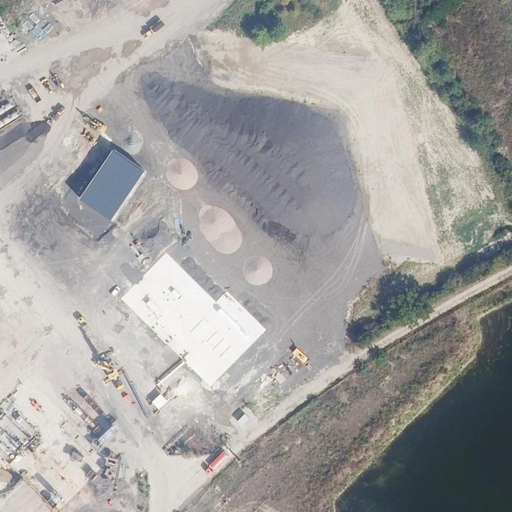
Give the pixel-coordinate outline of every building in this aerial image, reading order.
[(145,171),(113,150),(79,200),(111,221),(145,171)] [(388,168),(379,173),(383,180),(392,175),(388,168)] [(511,231),(496,237),(502,251),(511,246),(511,231)] [(165,293),(180,289),(178,278),(162,281),(165,293)] [(143,297),(147,307),(160,302),(156,291),(143,297)] [(25,443),(30,438),(5,415),(0,420),(25,443)] [(19,417),(15,423),(34,435),(38,429),(19,417)] [(18,448),(20,446),(0,426),(0,491),(9,482),(12,477),(18,471),(13,466),(20,453),(13,461),(7,470),(3,467),(0,463),(0,458),(1,457),(10,462),(18,448)] [(36,454),(29,461),(42,474),(54,462),(41,448),(35,454),(36,454)] [(73,451),(71,458),(82,462),(85,455),(73,451)]
